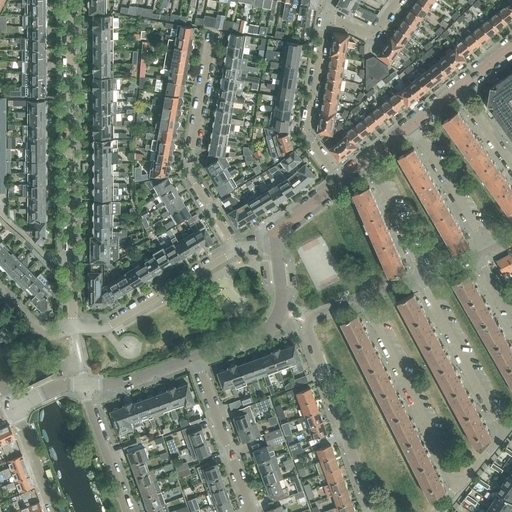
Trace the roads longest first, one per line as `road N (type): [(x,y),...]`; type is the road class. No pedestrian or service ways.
road 1 (residential): [(72,329),(68,0)]
road 2 (residential): [(375,511),(308,327),(313,315),(360,299)]
road 3 (residential): [(236,249),(192,160),(213,34)]
road 4 (residential): [(456,488),(360,299)]
road 5 (residential): [(503,433),(420,275)]
road 6 (residential): [(325,16),(309,136),(340,181)]
road 7 (residential): [(84,328),(110,325),(236,249)]
road 8 (residential): [(193,356),(277,320),(275,245)]
road 9 (residential): [(252,511),(193,356)]
road 10 (residential): [(487,251),(408,127)]
road 11 (residential): [(126,511),(86,386)]
road 12 (residential): [(420,275),(365,161)]
